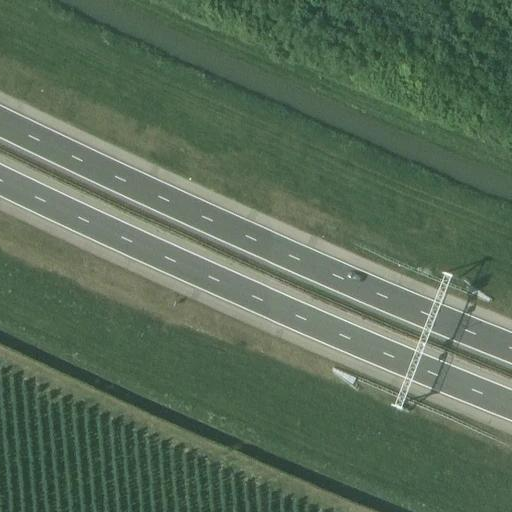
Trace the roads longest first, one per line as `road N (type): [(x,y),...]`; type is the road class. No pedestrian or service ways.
road 1 (motorway): [(511,351),(367,294),(0,119)]
road 2 (motorway): [(0,176),(276,307),(511,400)]
